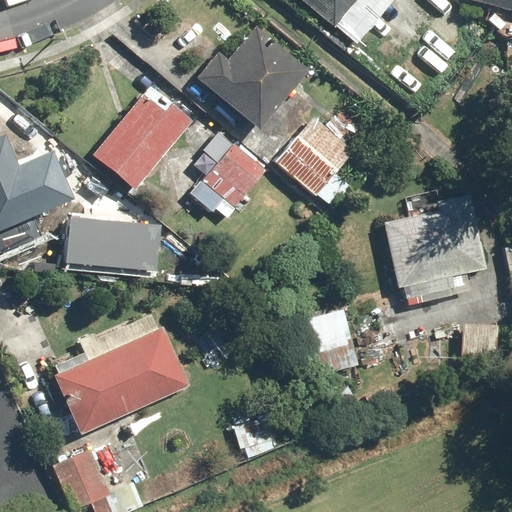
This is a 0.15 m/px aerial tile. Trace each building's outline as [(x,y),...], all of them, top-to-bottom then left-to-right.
[(353,0),(310,0),(337,21),(353,0)] [(443,6),(412,39),(444,69),(475,35),(443,6)] [(195,74),(260,125),(307,67),(243,15),(195,74)] [(404,70),(390,84),(414,108),(428,93),(404,70)] [(90,149),(132,186),(192,119),(150,82),(90,149)] [(312,118),(276,162),(316,194),(352,149),(312,118)] [(236,204),(263,171),(232,145),(204,178),(236,204)] [(52,146),(0,164),(0,228),(72,203),(52,146)] [(400,280),(403,297),(470,284),(467,267),(483,264),(470,195),(384,212),(397,280),(400,280)] [(64,209),(58,257),(151,269),(157,221),(64,209)] [(230,243),(213,259),(235,282),(252,266),(230,243)] [(511,247),(496,250),(505,296),(511,294),(511,247)] [(392,311),(345,323),(354,360),(432,341),(423,304),(399,310),(392,311)] [(302,318),(318,373),(354,363),(337,308),(302,318)] [(495,320),(467,319),(465,355),(493,356),(495,320)] [(79,428),(189,379),(163,322),(53,371),(79,428)] [(340,386),(323,393),(336,427),(392,404),(385,387),(347,403),(340,386)] [(257,424),(227,435),(238,465),(269,454),(257,424)] [(89,448),(52,467),(72,507),(110,488),(89,448)]
